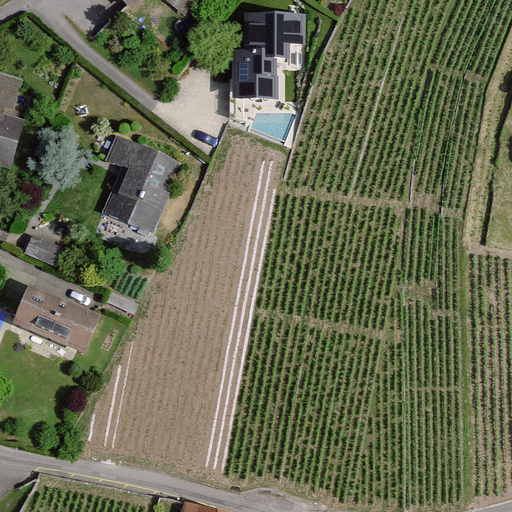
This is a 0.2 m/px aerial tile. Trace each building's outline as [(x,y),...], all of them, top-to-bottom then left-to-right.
[(154,0),(157,0),(183,23),(202,0),(112,0),(136,20),(154,0)] [(237,63),(237,112),(282,111),(281,74),(294,74),(294,55),(305,55),(305,25),(246,25),(247,63),(237,63)] [(0,78),(0,111),(16,116),(23,85),(0,78)] [(0,120),(0,172),(12,175),(25,127),(0,120)] [(130,180),(120,206),(139,213),(132,234),(153,242),(181,168),(115,143),(104,170),(130,180)] [(33,296),(16,336),(90,367),(107,327),(33,296)]
